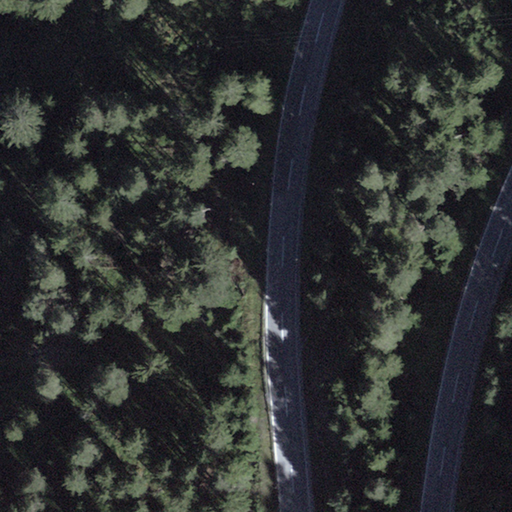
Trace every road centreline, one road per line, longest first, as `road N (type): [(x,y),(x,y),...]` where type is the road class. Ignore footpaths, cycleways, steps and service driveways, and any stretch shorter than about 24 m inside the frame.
road 1 (primary): [(294,511),(282,238),(303,88),(325,0)]
road 2 (primary): [(511,199),(455,373),(434,511)]
